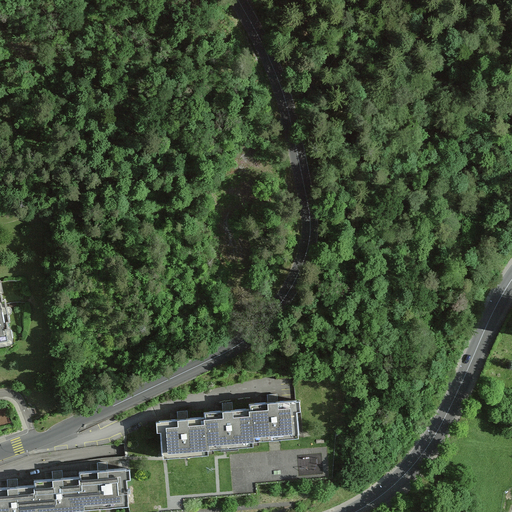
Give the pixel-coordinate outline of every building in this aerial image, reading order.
[(252,182),(214,195),(219,212),(257,199),(252,182)] [(253,247),(221,247),(221,271),(253,271),(253,247)] [(0,342),(8,341),(5,327),(0,300),(0,342)] [(161,433),(163,460),(185,458),(208,456),(207,451),(225,450),(253,447),(253,443),(274,441),(298,439),(296,412),(301,412),(300,400),(250,404),(250,409),(204,413),(204,418),(156,422),(156,433),(161,433)] [(0,511),(81,511),(81,509),(108,507),(129,505),(127,482),(131,482),(130,468),(79,472),(79,477),(34,481),(34,485),(0,487),(0,511)]
